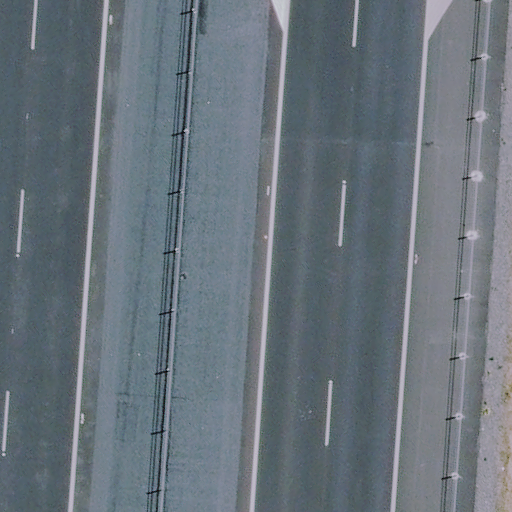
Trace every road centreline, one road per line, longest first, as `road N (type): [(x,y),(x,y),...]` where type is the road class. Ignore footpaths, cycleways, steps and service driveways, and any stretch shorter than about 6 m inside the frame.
road 1 (motorway): [(359,0),(324,511)]
road 2 (motorway): [(4,511),(38,0)]
